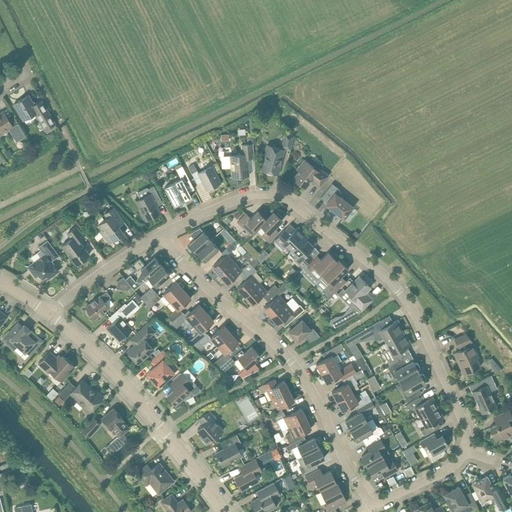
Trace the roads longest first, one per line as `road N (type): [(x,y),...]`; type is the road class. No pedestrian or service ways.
road 1 (residential): [(160,235),(248,196),(273,195),(300,208),(399,291),(461,417),(464,450)]
road 2 (residential): [(370,507),(298,371),(160,235)]
road 3 (unclassified): [(226,511),(137,396),(50,313)]
road 4 (residential): [(50,313),(160,235)]
